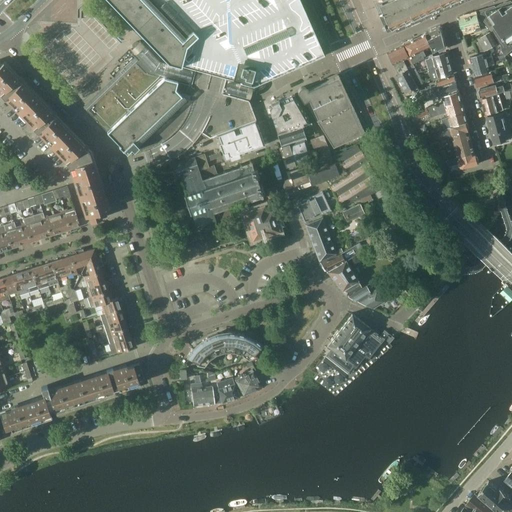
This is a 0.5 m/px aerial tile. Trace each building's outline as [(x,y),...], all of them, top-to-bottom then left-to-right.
[(137,60),(85,109),(119,144),(118,145),(123,150),(124,149),(126,152),(129,150),(132,153),(132,154),(144,150),(146,149),(147,149),(149,148),(150,148),(152,147),(154,146),(156,145),(158,144),(161,142),(163,141),(165,139),(166,139),(167,138),(168,137),(169,136),(183,152),(186,150),(191,144),(197,138),(201,131),(209,137),(216,134),(255,119),(256,119),(249,100),(251,92),(252,85),(324,54),(307,16),(300,0),(109,0),(126,18),(146,39),(144,41),(142,43),(141,42),(140,43),(139,42),(138,42),(137,42),(135,42),(134,42),(133,43),(133,45),(132,46),(132,47),(133,49),(133,50),(132,51),(133,51),(131,53),(135,57),(137,60)] [(378,0),(384,11),(380,13),(385,24),(384,25),(386,29),(390,27),(392,31),(393,31),(393,30),(404,25),(405,26),(405,25),(414,21),(415,21),(415,20),(424,16),(424,17),(425,17),(425,16),(434,12),(434,13),(435,12),(444,8),(445,8),(445,7),(454,3),(454,4),(455,4),(455,3),(461,0),(378,0)] [(511,3),(502,7),(497,10),(496,8),(478,14),(481,18),(483,20),(489,28),(490,30),(501,46),(501,50),(505,56),(511,50),(511,45),(511,44),(511,43),(511,3)] [(483,20),(481,18),(479,19),(477,14),(459,20),(462,30),(464,35),(482,30),(483,34),(490,30),(489,28),(483,20)] [(105,39),(111,33),(93,16),(85,23),(96,34),(92,38),(103,50),(110,44),(105,39)] [(440,27),(426,34),(432,47),(434,52),(439,49),(440,51),(446,48),(445,46),(446,46),(442,30),(440,27)] [(478,52),(484,51),(497,43),(491,32),(473,42),(478,52)] [(426,34),(415,39),(423,57),(424,57),(426,56),(424,51),(432,47),(426,34)] [(415,39),(404,44),(410,57),(413,64),(424,58),(424,57),(423,57),(415,39)] [(78,50),(84,57),(92,50),(86,43),(78,50)] [(390,51),(389,53),(398,74),(408,69),(407,67),(404,60),(410,57),(404,44),(390,51)] [(98,69),(111,57),(105,50),(92,62),(98,69)] [(429,59),(426,60),(427,65),(429,69),(451,63),(448,52),(434,56),(433,57),(429,58),(429,59)] [(485,53),(469,57),(475,75),(490,71),(489,66),(495,64),(492,56),(486,58),(485,53)] [(89,152),(3,63),(1,65),(0,63),(0,94),(66,162),(69,168),(85,217),(88,216),(90,222),(107,216),(105,210),(108,209),(89,152)] [(451,63),(429,69),(430,73),(432,80),(439,77),(454,73),(451,63)] [(413,64),(407,67),(408,69),(412,76),(418,73),(414,67),(413,64)] [(398,74),(398,75),(407,93),(413,90),(415,92),(419,90),(417,85),(412,76),(408,69),(398,74)] [(492,72),(475,77),(478,86),(479,86),(511,77),(511,73),(493,78),(492,72)] [(418,73),(412,76),(417,85),(423,83),(418,73)] [(365,133),(338,75),(306,89),(306,87),(304,87),(302,87),(301,87),(300,88),(299,89),(298,91),(299,92),(303,98),(333,148),(365,133)] [(438,85),(427,88),(429,92),(435,90),(435,91),(457,83),(455,76),(453,75),(437,80),(438,85)] [(457,83),(435,91),(436,92),(437,97),(443,95),(443,97),(459,92),(457,83)] [(504,91),(506,91),(510,89),(511,88),(511,84),(511,83),(503,85),(503,87),(497,88),(496,84),(480,88),(479,91),(481,97),(504,91)] [(436,105),(428,108),(429,112),(438,110),(438,109),(437,109),(462,101),(459,92),(443,97),(445,101),(436,104),(436,105)] [(309,122),(294,94),(280,101),(279,101),(271,104),(269,108),(272,116),(278,133),(309,122)] [(487,98),(481,99),(486,114),(503,109),(499,94),(487,98)] [(438,110),(429,112),(431,117),(448,111),(449,117),(464,112),(462,101),(437,109),(438,109),(438,110)] [(429,113),(426,108),(416,113),(418,118),(429,113)] [(507,111),(486,117),(494,144),(503,141),(503,139),(510,136),(505,116),(508,115),(507,113),(507,111)] [(449,117),(442,119),(445,130),(450,129),(466,123),(466,122),(467,121),(464,112),(449,117)] [(256,120),(216,135),(218,141),(224,158),(229,157),(239,153),(250,149),(264,144),(259,130),(256,120)] [(309,122),(278,133),(277,133),(281,145),(315,134),(311,122),(310,123),(309,122)] [(450,129),(445,130),(447,136),(448,138),(468,132),(468,131),(468,128),(469,127),(468,124),(466,123),(450,129)] [(450,146),(441,148),(442,151),(471,142),(468,132),(448,138),(450,146)] [(310,140),(321,168),(310,172),(307,164),(288,170),(294,186),(310,180),(311,184),(325,179),(343,205),(385,188),(358,146),(332,156),(323,134),(310,140)] [(306,139),(281,146),(288,168),(312,160),(306,139)] [(442,151),(440,151),(442,160),(447,159),(446,154),(452,152),(452,151),(456,150),(458,157),(474,153),(471,142),(442,151)] [(219,152),(206,157),(207,161),(221,156),(219,152)] [(194,156),(170,165),(174,178),(178,177),(184,193),(183,194),(189,211),(191,210),(196,226),(196,228),(199,227),(230,216),(228,208),(228,207),(229,207),(229,206),(234,204),(234,205),(235,205),(236,205),(236,204),(237,204),(241,202),(242,202),(243,203),(244,203),(244,202),(244,201),(244,202),(244,201),(259,197),(259,198),(260,197),(260,198),(261,198),(261,199),(263,198),(262,197),(263,197),(263,196),(264,196),(263,194),(262,195),(262,194),(261,194),(260,191),(261,191),(260,191),(261,191),(261,190),(264,189),(263,189),(261,183),(260,183),(260,181),(262,180),(262,179),(261,180),(260,176),(261,175),(258,176),(257,174),(258,173),(256,167),(253,168),(253,167),(252,164),(252,163),(253,163),(252,161),(251,162),(251,161),(250,161),(250,160),(248,161),(249,162),(248,162),(249,163),(248,163),(242,165),(241,165),(241,164),(239,164),(239,166),(240,166),(239,166),(240,166),(239,166),(239,167),(238,167),(239,167),(234,169),(233,169),(233,168),(232,168),(231,168),(232,169),(231,169),(231,170),(226,171),(225,171),(225,170),(225,171),(224,171),(224,172),(223,172),(218,174),(217,173),(216,172),(209,174),(207,168),(209,167),(207,161),(206,157),(205,156),(204,153),(194,156)] [(454,159),(449,160),(450,165),(455,164),(455,165),(460,163),(461,168),(478,163),(477,162),(478,160),(477,157),(476,156),(475,155),(474,153),(458,157),(458,158),(454,159)] [(22,187),(29,185),(26,178),(20,180),(22,187)] [(70,196),(67,186),(57,189),(59,197),(63,196),(64,198),(70,196)] [(59,197),(57,189),(47,193),(50,202),(56,201),(55,199),(59,197)] [(322,191),(298,202),(297,202),(304,221),(328,210),(328,211),(331,210),(322,191)] [(50,202),(47,193),(37,196),(40,204),(44,202),(45,204),(50,202)] [(20,210),(18,202),(8,205),(11,213),(20,210)] [(251,206),(243,209),(243,212),(249,228),(247,229),(248,231),(248,233),(249,236),(250,237),(251,239),(278,230),(274,218),(275,217),(273,214),(273,213),(271,210),(265,212),(263,205),(262,203),(251,206)] [(360,204),(343,211),(347,220),(364,213),(360,204)] [(76,226),(80,225),(74,208),(67,211),(67,209),(63,210),(69,228),(69,229),(70,232),(77,230),(76,226)] [(399,224),(404,221),(396,208),(388,212),(395,222),(397,221),(399,224)] [(69,228),(63,210),(60,211),(61,213),(54,215),(60,232),(69,229),(69,228)] [(40,238),(50,235),(44,216),(43,212),(33,215),(40,238)] [(31,241),(40,238),(33,215),(23,218),(25,223),(31,241)] [(50,235),(60,232),(54,215),(48,217),(47,215),(44,216),(50,235)] [(336,254),(327,232),(322,218),(305,224),(319,261),(336,254)] [(21,244),(15,227),(14,222),(4,225),(11,247),(21,244)] [(21,244),(31,241),(25,223),(21,224),(22,225),(15,227),(21,244)] [(0,246),(1,251),(11,247),(4,225),(0,226),(0,246)] [(327,271),(344,260),(363,249),(373,243),(369,236),(336,254),(319,261),(327,271)] [(86,264),(94,248),(84,251),(82,248),(75,251),(76,254),(71,256),(74,266),(75,266),(80,264),(81,265),(86,264)] [(97,258),(94,248),(86,264),(88,269),(89,268),(91,274),(101,271),(100,266),(103,265),(101,257),(97,258)] [(182,263),(206,255),(204,248),(180,256),(182,263)] [(74,266),(71,256),(61,259),(67,276),(73,274),(73,275),(77,274),(75,266),(74,266)] [(67,276),(61,259),(51,262),(57,280),(61,279),(60,278),(67,276)] [(361,286),(344,260),(327,271),(346,296),(361,286)] [(57,280),(51,262),(42,265),(48,286),(58,282),(57,280)] [(48,286),(42,265),(32,268),(39,289),(48,286)] [(39,289),(32,268),(22,271),(29,292),(39,289)] [(29,292),(22,271),(12,275),(18,293),(19,295),(29,292)] [(105,281),(101,271),(91,274),(83,277),(84,280),(86,280),(88,286),(105,281)] [(18,293),(12,275),(3,278),(8,295),(14,292),(15,294),(18,293)] [(3,278),(0,278),(0,301),(9,298),(8,295),(3,278)] [(108,291),(105,281),(88,286),(90,293),(88,293),(90,296),(108,291)] [(366,286),(348,297),(374,307),(384,301),(376,289),(370,293),(366,286)] [(506,288),(502,292),(507,297),(509,299),(510,300),(511,297),(511,290),(511,291),(507,287),(506,288)] [(73,289),(69,297),(70,299),(77,296),(75,290),(73,289)] [(108,291),(90,296),(87,297),(91,307),(101,304),(111,300),(108,291)] [(400,294),(395,298),(400,305),(405,301),(400,294)] [(103,314),(121,308),(118,298),(111,300),(101,304),(103,310),(101,310),(103,314)] [(3,310),(1,313),(9,316),(11,316),(8,308),(3,310)] [(103,324),(107,323),(124,317),(121,308),(103,314),(100,315),(103,324)] [(380,336),(352,313),(336,333),(327,345),(331,348),(325,355),(348,374),(354,366),(355,367),(365,355),(369,358),(384,339),(389,343),(394,338),(384,330),(380,336)] [(107,323),(103,324),(105,330),(106,334),(127,327),(124,317),(107,323)] [(127,327),(106,334),(108,337),(110,344),(130,337),(127,327)] [(233,351),(236,332),(226,331),(222,332),(224,351),(233,351)] [(224,351),(222,332),(217,333),(208,336),(216,354),(224,351)] [(245,334),(236,332),(233,351),(241,354),(250,337),(245,334)] [(216,354),(208,336),(200,341),(196,344),(209,358),(216,354)] [(111,350),(108,351),(109,355),(114,353),(115,353),(134,347),(130,337),(110,344),(108,344),(110,350),(111,350)] [(254,339),(250,337),(241,354),(248,358),(248,359),(255,356),(254,354),(262,345),(254,339)] [(209,358),(196,344),(192,348),(187,356),(197,362),(196,364),(204,365),(209,358)] [(55,414),(140,387),(139,382),(144,380),(139,363),(113,371),(112,368),(106,370),(107,373),(49,392),(47,385),(41,387),(44,399),(0,413),(0,414),(5,431),(11,429),(12,434),(52,421),(49,411),(54,410),(55,414)] [(236,370),(234,378),(236,382),(243,395),(261,386),(253,371),(251,369),(244,373),(236,370)] [(206,382),(201,382),(204,404),(213,403),(214,403),(222,402),(218,389),(217,382),(216,382),(216,383),(214,374),(207,371),(208,380),(206,380),(206,382)] [(196,382),(191,383),(194,405),(204,404),(201,382),(200,382),(199,375),(195,375),(196,382)] [(9,383),(6,377),(0,379),(0,390),(11,387),(10,383),(9,383)] [(231,377),(217,382),(218,389),(222,402),(238,397),(234,383),(233,383),(231,377)] [(500,489),(489,480),(478,492),(501,511),(511,499),(510,497),(511,495),(501,486),(500,486),(502,487),(500,489)] [(475,493),(466,504),(476,511),(497,511),(494,509),(475,493)]
